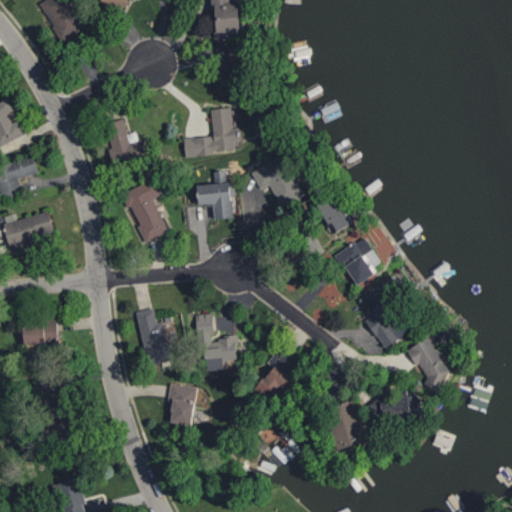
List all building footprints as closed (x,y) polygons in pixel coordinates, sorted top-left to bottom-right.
[(43,0),(40,2),(54,23),(51,25),(63,41),(86,26),(68,0),(43,0)] [(103,0),(111,14),(131,2),(129,0),(103,0)] [(241,32),(239,0),(213,0),(216,39),(230,38),(230,32),(241,32)] [(231,66),(218,69),(221,86),(250,81),(243,44),(228,47),(231,66)] [(0,100),(0,139),(22,140),(22,122),(10,122),(10,111),(11,111),(11,101),(0,100)] [(211,108),(214,135),(185,137),(187,154),(236,150),(235,140),(240,139),(239,127),(233,127),(231,106),(211,108)] [(106,123),(113,147),(110,148),(114,165),(146,156),(138,130),(129,133),(124,118),(106,123)] [(252,171),(261,189),(270,184),(282,206),(304,194),(283,154),(252,171)] [(0,164),(0,179),(6,198),(24,193),(19,177),(39,171),(34,155),(0,164)] [(215,218),(234,217),(232,196),(237,196),(236,181),(228,182),(227,168),(214,169),(215,182),(198,184),(200,206),(214,204),(215,218)] [(169,231),(154,197),(162,193),(156,178),(124,191),(146,242),(169,231)] [(330,234),(352,224),(338,195),(316,205),(330,234)] [(55,232),(49,210),(17,219),(16,212),(3,216),(12,250),(29,245),(28,239),(55,232)] [(386,348),(413,328),(381,285),(366,296),(377,311),(365,320),(386,348)] [(138,311),(149,365),(173,360),(169,343),(178,341),(174,318),(158,321),(155,307),(138,311)] [(200,313),(203,369),(224,368),(224,359),(238,359),(237,336),(215,337),(214,312),(200,313)] [(25,344),(59,343),(58,319),(24,321),(25,344)] [(432,389),(454,377),(430,336),(409,348),(432,389)] [(283,387),(288,392),(297,381),(276,363),(256,389),(271,401),(283,387)] [(171,421),(193,424),(198,386),(171,383),(169,400),(173,400),(171,421)] [(65,387),(40,390),(42,409),(50,408),(53,439),(70,437),(65,387)] [(425,412),(423,392),(379,397),(381,417),(425,412)] [(327,409),(342,449),(356,444),(354,440),(368,435),(354,399),(327,409)] [(86,502),(81,478),(56,483),(62,511),(102,511),(100,499),(86,502)]
